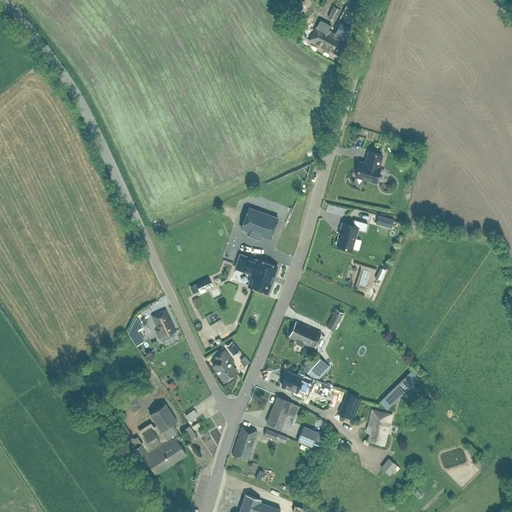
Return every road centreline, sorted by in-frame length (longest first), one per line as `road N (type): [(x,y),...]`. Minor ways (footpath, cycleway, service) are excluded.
road 1 (unclassified): [(237,410),(211,384),(83,107),(5,0)]
road 2 (tertiary): [(237,410),(299,260),(377,0)]
